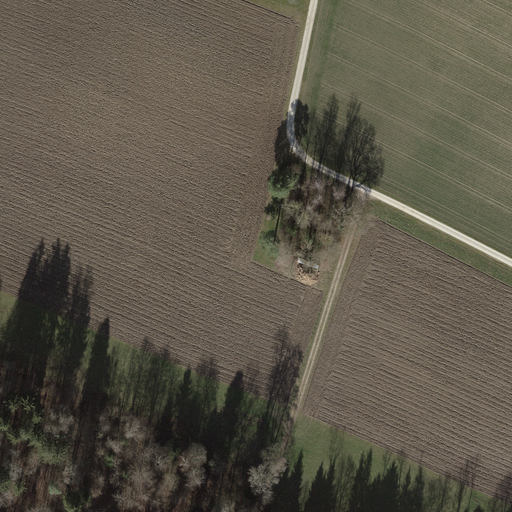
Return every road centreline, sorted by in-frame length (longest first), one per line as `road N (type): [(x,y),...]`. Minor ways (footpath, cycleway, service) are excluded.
road 1 (track): [(511,264),(295,148),(284,126),(311,0)]
road 2 (track): [(256,511),(365,190)]
